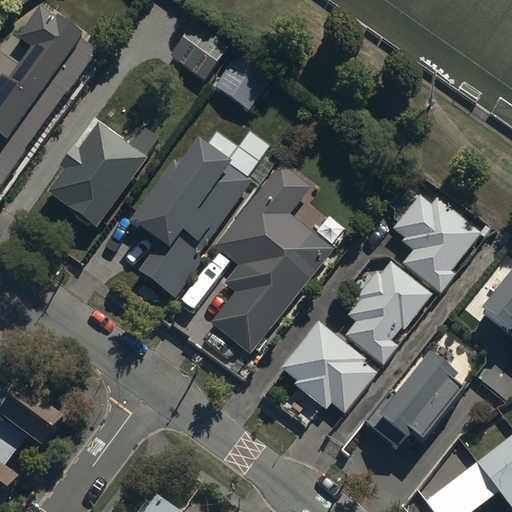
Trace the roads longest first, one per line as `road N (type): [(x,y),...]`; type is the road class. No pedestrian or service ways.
road 1 (residential): [(315,511),(152,384)]
road 2 (residential): [(152,384),(0,277)]
road 3 (residential): [(152,384),(58,511)]
